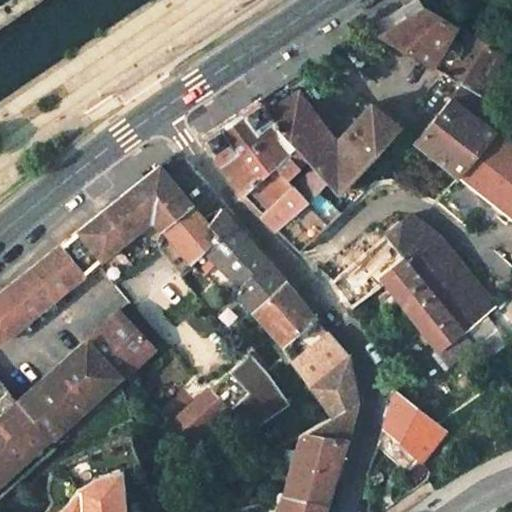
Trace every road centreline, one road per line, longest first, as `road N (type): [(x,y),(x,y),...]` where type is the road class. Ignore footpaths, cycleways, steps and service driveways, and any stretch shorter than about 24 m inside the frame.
road 1 (residential): [(162,109),(227,200),(358,352),(367,406),(343,511)]
road 2 (primary): [(162,109),(0,235)]
road 3 (primary): [(327,0),(162,109)]
